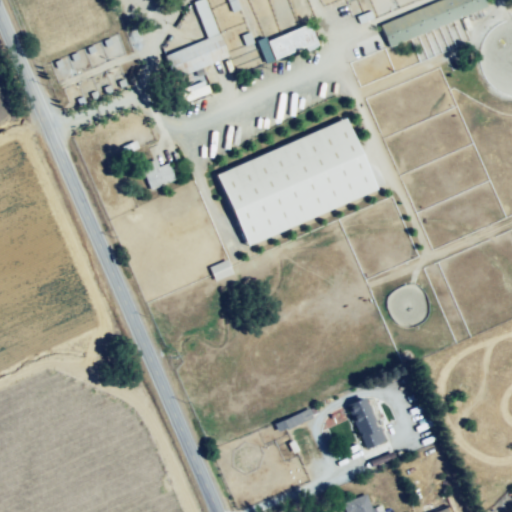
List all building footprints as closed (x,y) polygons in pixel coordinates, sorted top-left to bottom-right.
[(380,30),(451,0),(482,0),(489,16),(391,57),(380,30)] [(274,58),(265,37),(306,20),(315,41),(274,58)] [(178,85),(168,62),(219,40),(229,63),(178,85)] [(187,106),(181,90),(206,82),(211,97),(187,106)] [(374,193),(347,120),(214,169),(241,243),(374,193)] [(133,159),(162,148),(173,178),(144,189),(133,159)] [(207,270),(226,262),(232,275),(213,283),(207,270)] [(340,405),(360,396),(382,448),(362,456),(340,405)] [(280,435),(274,418),(305,405),(312,422),(280,435)] [(351,511),(347,500),(370,491),(378,511),(351,511)]
